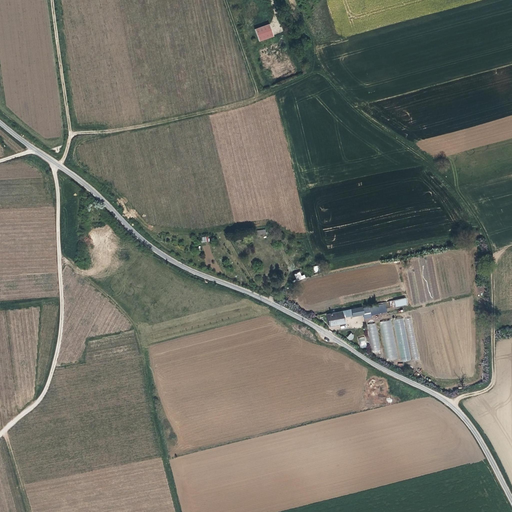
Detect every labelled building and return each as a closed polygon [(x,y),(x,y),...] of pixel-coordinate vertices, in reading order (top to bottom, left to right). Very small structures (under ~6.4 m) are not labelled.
[(273,36),(269,24),(255,29),(259,41),(273,36)] [(294,274),(297,281),(306,278),(304,274),(301,276),(300,272),(294,274)] [(406,305),(404,299),(393,301),(395,308),(406,305)] [(363,315),(361,308),(350,310),(352,317),(363,315)] [(345,324),(342,312),(327,315),(329,327),(345,324)] [(404,318),(381,322),(388,361),(399,358),(400,362),(412,360),(418,358),(414,338),(408,339),(404,318)] [(367,325),(372,351),(380,349),(375,323),(367,325)] [(357,339),(361,349),(368,346),(364,336),(357,339)]
